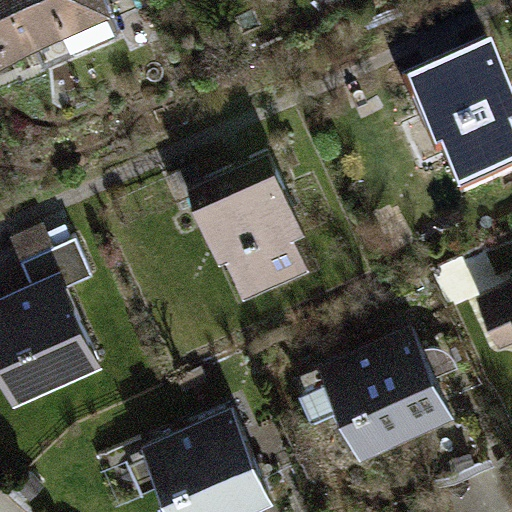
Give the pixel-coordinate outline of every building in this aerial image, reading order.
[(103,0),(0,0),(0,52),(106,5),(103,0)] [(511,106),(489,53),(407,88),(438,161),(447,157),(463,195),(511,174),(511,141),(510,136),(511,134),(511,106)] [(279,161),(194,198),(220,259),(226,256),(244,297),(312,267),(297,233),(309,228),(279,161)] [(33,279),(0,293),(0,373),(13,403),(99,364),(62,283),(93,270),(77,235),(55,245),(44,220),(13,234),(33,279)] [(511,279),(478,295),(501,346),(511,340),(511,279)] [(413,321),(323,361),(365,454),(455,414),(413,321)] [(236,404),(143,443),(172,511),(238,511),(276,496),(236,404)]
